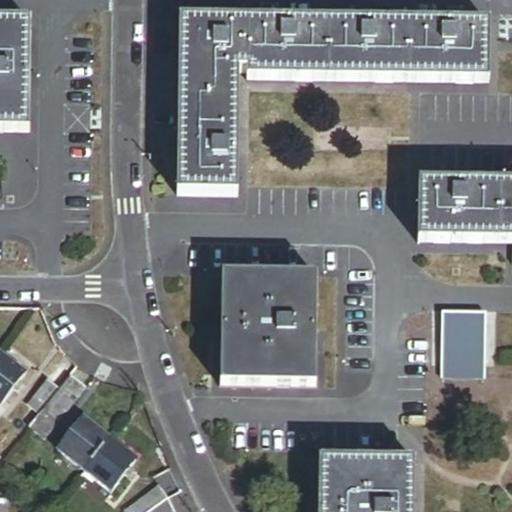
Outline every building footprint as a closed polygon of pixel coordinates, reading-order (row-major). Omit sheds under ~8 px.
[(490,27),(180,23),(178,198),(239,198),(240,76),(250,76),(250,84),(489,87),(490,27)] [(31,24),(0,24),(0,135),(31,135),(31,24)] [(511,186),(420,186),(419,246),(511,247),(511,186)] [(318,279),(224,277),(222,389),(316,390),(318,279)] [(0,408),(25,376),(0,357),(0,408)] [(87,389),(71,377),(60,392),(41,418),(57,429),(87,389)] [(29,409),(41,418),(60,392),(48,383),(29,409)] [(85,476),(110,443),(83,423),(59,456),(85,476)] [(136,462),(110,443),(85,476),(111,495),(136,462)] [(413,511),(415,465),(320,463),(319,511),(413,511)] [(150,511),(168,499),(159,488),(126,511),(150,511)] [(176,511),(168,499),(150,511),(176,511)]
